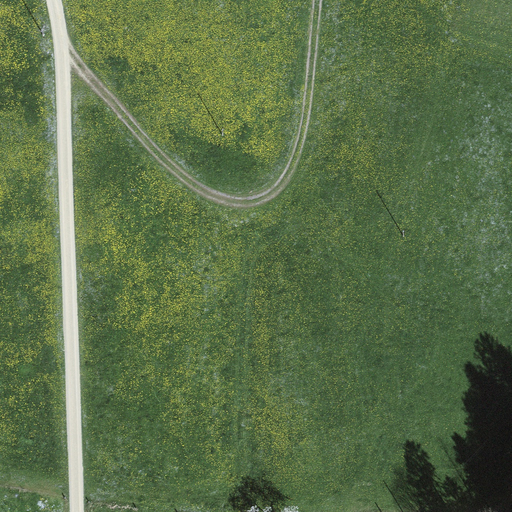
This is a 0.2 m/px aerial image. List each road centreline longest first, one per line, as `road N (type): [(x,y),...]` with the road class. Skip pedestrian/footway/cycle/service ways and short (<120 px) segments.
road 1 (track): [(81,511),(55,0)]
road 2 (track): [(322,0),(309,138),(296,179),(251,211),(222,210),(181,177),(62,50)]
